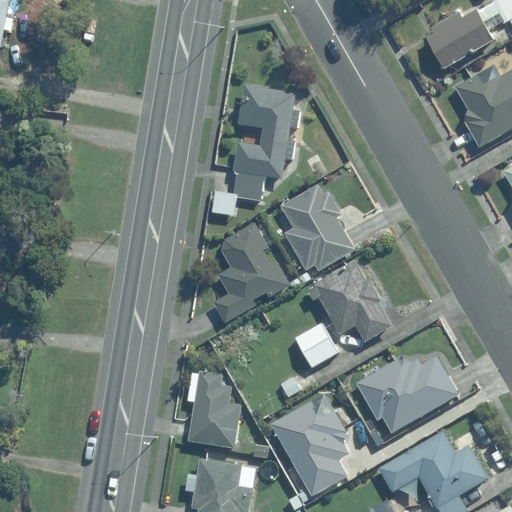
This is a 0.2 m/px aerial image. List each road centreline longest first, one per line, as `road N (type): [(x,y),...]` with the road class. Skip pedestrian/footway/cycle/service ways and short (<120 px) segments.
road 1 (secondary): [(108,511),(195,0)]
road 2 (residential): [(316,0),(511,337)]
